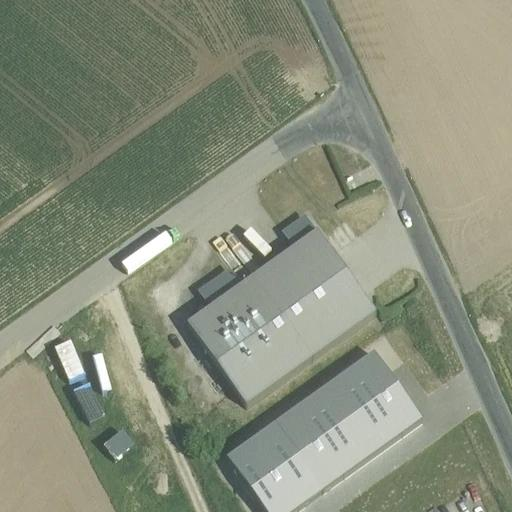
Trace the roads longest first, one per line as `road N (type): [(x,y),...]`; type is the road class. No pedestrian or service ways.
road 1 (unclassified): [(0,356),(319,122),(364,108)]
road 2 (tertiary): [(364,108),(511,446)]
